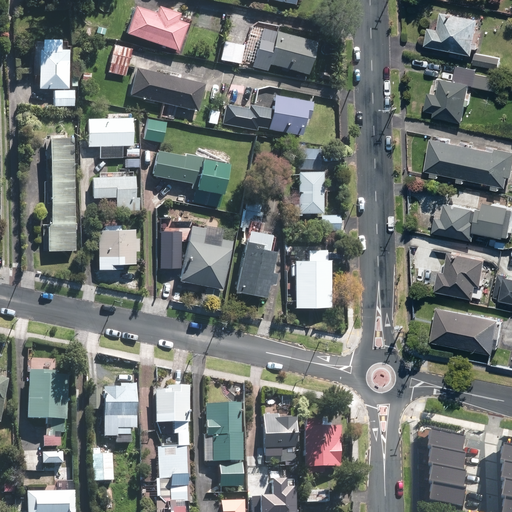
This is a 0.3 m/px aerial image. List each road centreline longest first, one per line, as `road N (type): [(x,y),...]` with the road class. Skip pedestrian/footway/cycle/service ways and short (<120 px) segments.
road 1 (residential): [(0,298),(358,370)]
road 2 (tertiary): [(378,292),(369,0)]
